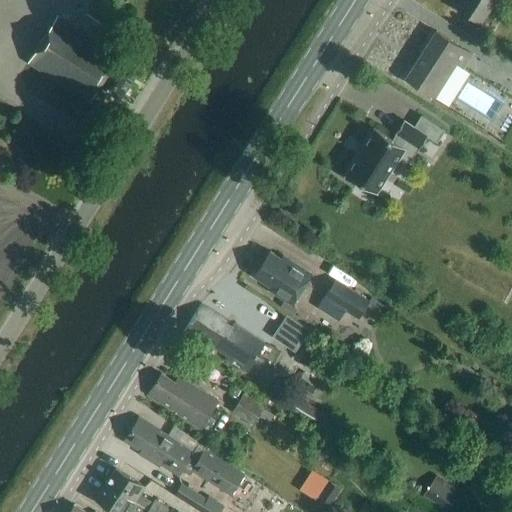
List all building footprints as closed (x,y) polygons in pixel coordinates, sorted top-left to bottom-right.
[(482,25),(497,0),(459,0),(455,8),(482,25)] [(105,47),(57,16),(28,63),(90,102),(100,87),(120,99),(143,63),(122,49),(121,50),(108,42),(105,47)] [(463,69),(472,55),(436,32),(405,80),(434,98),(456,64),(463,69)] [(466,142),(488,118),(452,86),(430,110),(466,142)] [(444,131),(425,118),(421,116),(417,123),(414,128),(404,121),(392,140),(389,138),(374,128),(374,129),(371,134),(357,156),(346,173),(345,173),(345,174),(377,194),(377,193),(388,175),(405,149),(406,149),(406,148),(403,147),(407,140),(420,148),(427,136),(437,143),(444,131)] [(289,264),(269,252),(253,277),(272,289),(270,292),(291,305),(311,273),(291,261),(289,264)] [(360,319),(370,301),(335,280),(324,297),(360,319)] [(227,364),(246,376),(266,345),(238,327),(234,332),(229,328),(232,324),(201,305),(183,335),(200,346),(202,342),(230,360),(227,364)] [(175,383),(161,374),(147,396),(203,432),(220,402),(180,377),(175,383)] [(256,424),(266,407),(243,393),(233,410),(256,424)] [(313,427),(322,412),(297,398),(288,412),(313,427)] [(206,450),(201,458),(139,419),(124,442),(151,458),(148,462),(159,469),(162,465),(178,476),(182,470),(190,475),(192,472),(231,496),(245,474),(206,450)] [(107,483),(151,511),(169,511),(171,510),(157,501),(155,504),(141,495),(145,488),(115,469),(107,483)] [(435,476),(424,492),(448,508),(459,492),(435,476)] [(318,497),(331,506),(342,488),(330,480),(318,497)] [(151,511),(107,483),(96,499),(116,511),(151,511)] [(201,511),(208,499),(183,483),(175,494),(201,511)] [(360,511),(376,511),(379,509),(365,500),(358,511),(360,511)]
